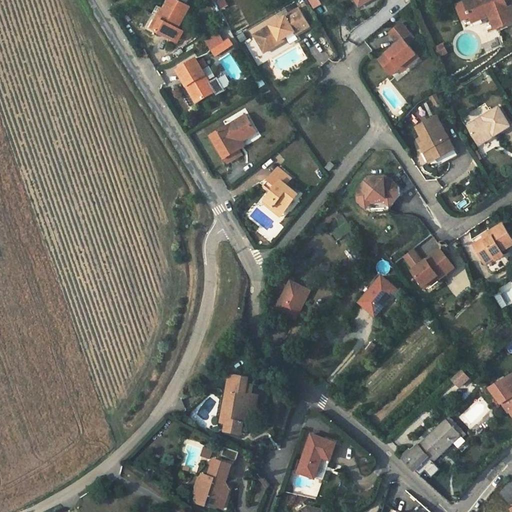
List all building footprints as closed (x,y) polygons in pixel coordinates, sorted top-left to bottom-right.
[(161,19),(156,30),(176,41),(182,30),(179,29),(175,26),(178,21),(182,23),(190,8),(177,0),(169,0),(165,10),(160,18),(161,19)] [(308,0),(313,9),(322,5),(319,0),(308,0)] [(471,17),(472,19),(489,12),(490,15),(497,30),(511,23),(511,0),(468,0),(456,5),(463,21),(471,17)] [(151,28),(156,30),(161,19),(160,18),(165,10),(162,8),(151,28)] [(310,26),(302,12),(288,19),(287,16),(255,35),(262,48),(278,38),(280,41),(286,38),(295,32),(296,34),(310,26)] [(489,12),(472,19),(473,22),(490,15),(489,12)] [(401,23),(390,32),(399,44),(379,60),(392,75),(401,67),(408,61),(411,65),(420,58),(409,43),(414,38),(401,23)] [(223,40),(232,36),(228,28),(220,31),(223,40)] [(184,32),(182,30),(176,41),(179,42),(184,32)] [(278,38),(262,48),(265,53),(287,40),(286,38),(280,41),(278,38)] [(225,41),(212,50),(216,56),(229,47),(225,41)] [(443,44),(435,48),(439,57),(447,53),(443,44)] [(177,70),(187,87),(192,84),(194,88),(192,89),(199,102),(216,91),(203,68),(207,66),(204,59),(199,62),(197,59),(177,70)] [(408,61),(401,67),(404,71),(411,65),(408,61)] [(192,84),(187,87),(197,103),(199,102),(192,89),(194,88),(192,84)] [(480,146),(491,138),(490,135),(493,133),(495,136),(511,126),(499,107),(468,126),(480,146)] [(243,154),(240,150),(235,142),(256,130),(247,115),(212,136),(228,163),(243,154)] [(417,127),(423,137),(425,142),(421,144),(425,152),(431,149),(437,159),(455,149),(438,116),(417,127)] [(257,132),(256,130),(235,142),(240,150),(245,146),(243,141),(257,132)] [(425,152),(431,162),(437,159),(431,149),(425,152)] [(331,162),(327,167),(331,171),(336,165),(331,162)] [(279,168),(268,181),(276,187),(273,192),(266,200),(275,207),(276,205),(285,212),(299,194),(286,184),(291,178),(279,168)] [(370,211),(388,209),(400,195),(399,187),(386,176),(376,177),(376,180),(365,181),(357,191),(358,202),(370,211)] [(265,185),(273,192),(276,187),(268,181),(265,185)] [(282,216),(285,212),(276,205),(275,207),(266,200),(264,202),(282,216)] [(337,241),(352,231),(344,218),(329,228),(337,241)] [(486,264),(496,257),(495,256),(503,251),(511,245),(511,237),(503,223),(494,229),(495,231),(474,244),(486,264)] [(440,249),(413,271),(431,293),(444,282),(442,278),(455,267),(440,249)] [(495,256),(496,257),(497,260),(505,255),(503,251),(495,256)] [(382,276),(360,303),(377,316),(398,290),(382,276)] [(290,280),(276,309),(298,320),(312,291),(290,280)] [(470,379),(462,371),(453,380),(461,388),(470,379)] [(245,422),(247,423),(249,414),(255,415),(257,403),(251,402),(253,394),(254,384),(252,384),(253,378),(234,375),(230,397),(229,406),(224,405),(221,422),(227,423),(225,430),(243,433),(245,422)] [(502,403),(511,396),(511,375),(490,389),(501,403),(502,403)] [(511,396),(502,403),(509,412),(511,412),(511,413),(511,396)] [(453,418),(449,421),(462,434),(465,437),(467,434),(453,418)] [(435,461),(462,434),(449,421),(447,419),(426,439),(429,442),(422,448),(419,446),(419,444),(403,459),(416,471),(424,463),(424,462),(430,456),(435,461)] [(336,444),(311,435),(298,472),(315,478),(322,457),(330,459),(336,444)] [(426,439),(419,446),(422,448),(429,442),(426,439)] [(424,463),(416,471),(420,475),(427,470),(433,477),(442,469),(435,461),(430,456),(424,462),(424,463)] [(199,478),(196,486),(201,488),(200,493),(197,502),(207,505),(208,503),(210,497),(217,499),(215,505),(226,508),(229,498),(223,496),(226,488),(230,476),(233,467),(234,465),(215,459),(209,476),(203,474),(202,479),(199,478)] [(232,490),(226,488),(223,496),(229,498),(232,490)] [(210,497),(208,503),(215,505),(217,499),(210,497)]
